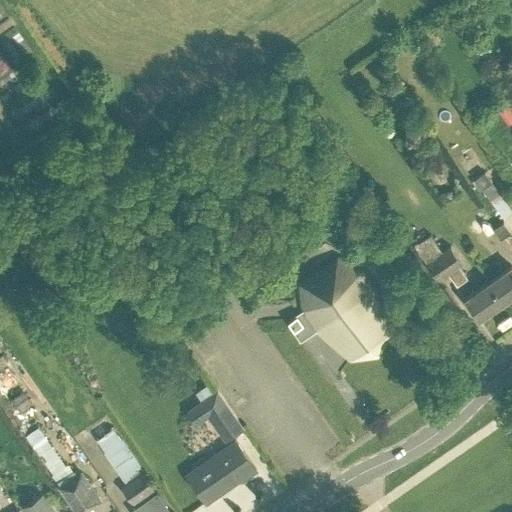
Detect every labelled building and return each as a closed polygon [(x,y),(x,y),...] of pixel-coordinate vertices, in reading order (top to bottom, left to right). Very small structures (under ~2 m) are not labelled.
[(511,0),(499,0),(511,17),(511,16),(511,0)] [(511,103),(507,97),(495,106),(507,122),(511,118),(511,103)] [(477,178),(485,188),(495,180),(488,170),(486,172),(481,165),(470,173),(475,180),(477,178)] [(491,197),(504,216),(511,210),(511,205),(501,190),(491,197)] [(481,232),(502,217),(495,207),(474,222),(481,232)] [(511,233),(505,223),(495,229),(502,239),(511,233)] [(435,255),(423,238),(414,245),(438,280),(463,262),(451,244),(435,255)] [(373,286),(361,268),(339,256),(299,282),(303,308),(315,327),(351,358),(377,355),(391,330),(373,286)] [(489,281),(502,299),(511,292),(511,264),(489,281)] [(450,272),(458,283),(468,276),(461,265),(450,272)] [(466,297),(479,316),(502,299),(489,281),(466,297)] [(209,414),(227,439),(245,425),(218,385),(188,406),(198,422),(209,414)] [(25,389),(12,399),(21,411),(34,401),(25,389)] [(81,400),(62,413),(77,435),(96,422),(81,400)] [(257,468),(237,438),(187,473),(206,500),(243,475),(244,477),(257,468)] [(100,498),(81,471),(61,485),(80,511),(100,498)] [(56,511),(42,491),(23,504),(28,511),(56,511)] [(132,509),(133,511),(176,511),(174,509),(171,511),(157,491),(132,509)]
